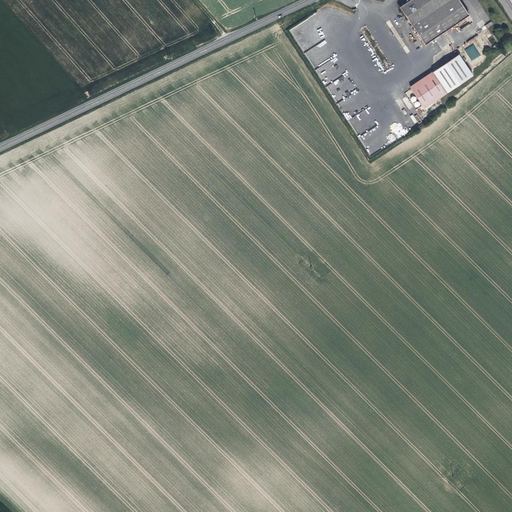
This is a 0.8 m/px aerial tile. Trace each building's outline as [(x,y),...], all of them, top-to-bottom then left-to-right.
[(469,16),(458,0),(409,0),(400,7),(424,45),(469,16)] [(487,38),(491,45),(496,42),(492,35),(487,38)] [(472,61),(480,55),(473,44),(464,49),(472,61)] [(420,109),(466,80),(453,59),(407,88),(420,109)] [(421,121),(417,113),(410,117),(415,124),(421,121)] [(351,126),(360,121),(357,115),(348,120),(351,126)]
